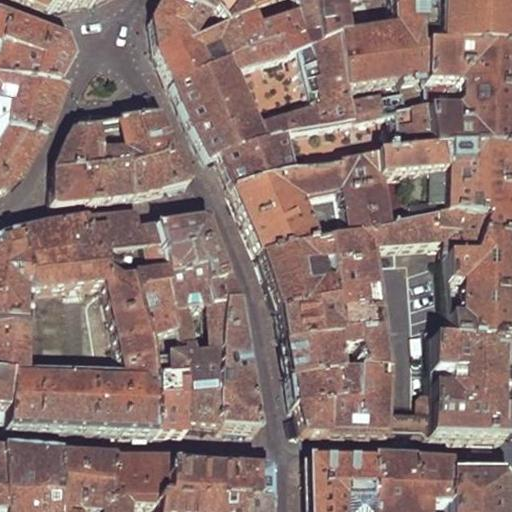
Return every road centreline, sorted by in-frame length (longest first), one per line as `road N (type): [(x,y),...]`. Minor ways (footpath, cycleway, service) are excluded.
road 1 (residential): [(137,0),(100,46),(122,62),(156,111),(227,247),(254,327),(275,456)]
road 2 (residential): [(275,456),(511,465)]
